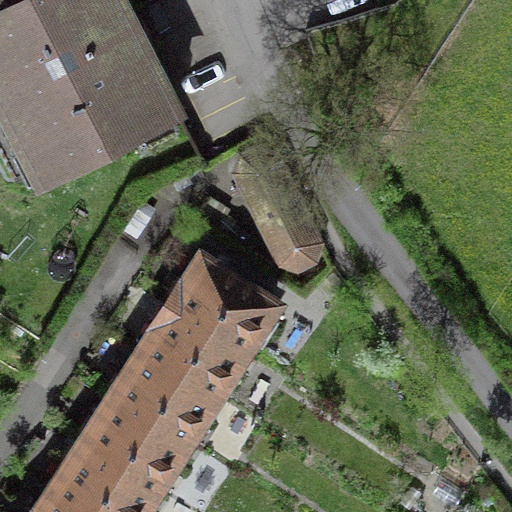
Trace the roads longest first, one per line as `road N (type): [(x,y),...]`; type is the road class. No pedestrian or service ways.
road 1 (residential): [(511,413),(280,100),(236,0)]
road 2 (residential): [(117,266),(0,448)]
